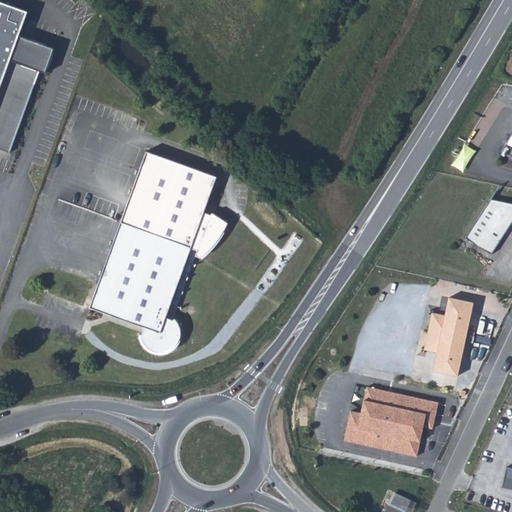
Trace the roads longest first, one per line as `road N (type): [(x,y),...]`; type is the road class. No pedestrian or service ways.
road 1 (track): [(69,0),(293,210)]
road 2 (primary): [(402,172),(282,338),(210,408)]
road 3 (primary): [(254,435),(270,386),(402,172)]
road 4 (track): [(416,0),(333,176),(347,245)]
road 5 (primary): [(507,0),(402,172)]
road 6 (residential): [(433,511),(511,345)]
road 7 (unclassified): [(190,413),(62,410)]
